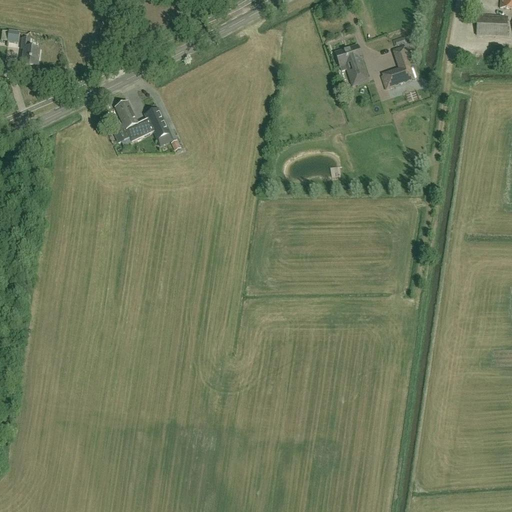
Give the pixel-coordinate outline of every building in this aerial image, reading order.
[(511,10),(511,0),(500,0),(500,10),(511,10)] [(506,38),(507,19),(477,18),(476,37),(506,38)] [(9,33),(3,32),(2,32),(1,42),(2,42),(8,43),(8,44),(18,45),(20,34),(9,33)] [(37,69),(40,52),(29,50),(30,41),(23,40),(21,51),(24,51),(22,67),(37,69)] [(416,41),(407,43),(409,53),(418,51),(416,41)] [(352,85),(367,80),(361,62),(362,61),(357,47),(335,54),(340,69),(341,72),(347,70),(352,85)] [(413,78),(403,47),(393,51),(400,70),(383,75),(386,87),(413,78)] [(125,131),(138,125),(128,104),(115,110),(123,126),(125,131)] [(125,131),(123,126),(117,128),(119,134),(115,136),(118,145),(122,143),(124,148),(141,139),(146,153),(157,148),(152,134),(153,134),(157,141),(169,135),(158,111),(145,117),(147,121),(138,125),(125,131)] [(174,153),(181,150),(177,142),(171,145),(174,153)]
